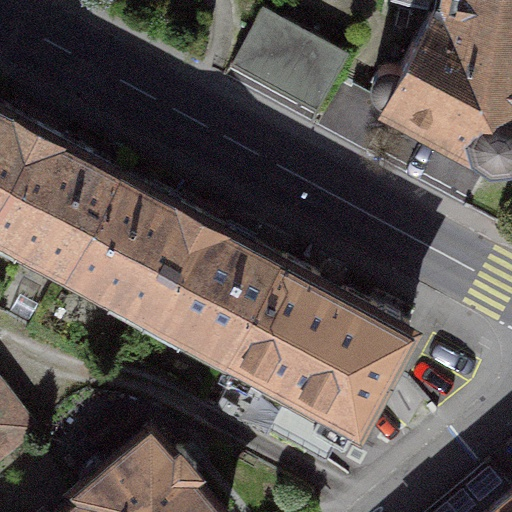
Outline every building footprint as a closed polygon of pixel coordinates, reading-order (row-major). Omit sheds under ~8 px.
[(511,0),(410,0),(432,4),(399,64),(396,63),(393,62),(391,62),(388,62),(385,62),(382,63),(379,64),(378,65),(371,79),(372,81),(372,83),(372,86),(374,88),(375,91),(376,93),(378,94),(380,96),(383,97),(447,132),(488,154),(490,155),(494,156),(498,156),(502,156),(506,155),(509,154),(511,152),(511,0)] [(263,2),(231,61),(274,84),(317,108),(349,49),(263,2)] [(0,186),(38,116),(26,110),(14,104),(13,105),(0,98),(0,186)] [(38,116),(0,186),(0,224),(66,260),(118,162),(61,131),(61,129),(50,123),(38,116)] [(66,260),(147,304),(201,204),(189,198),(177,191),(176,193),(118,162),(66,260)] [(213,211),(201,204),(147,304),(229,348),(282,250),(224,219),(225,217),(213,211)] [(282,250),(229,348),(358,417),(410,319),(402,315),(400,305),(385,297),(377,301),(329,275),(282,250)] [(0,373),(0,455),(38,423),(9,386),(0,373)] [(77,480),(104,511),(224,511),(227,510),(193,469),(196,467),(196,459),(190,452),(184,444),(176,444),(173,446),(150,419),(77,480)] [(51,511),(104,511),(77,480),(76,482),(81,488),(51,511)] [(511,511),(511,487),(482,511),(511,511)]
